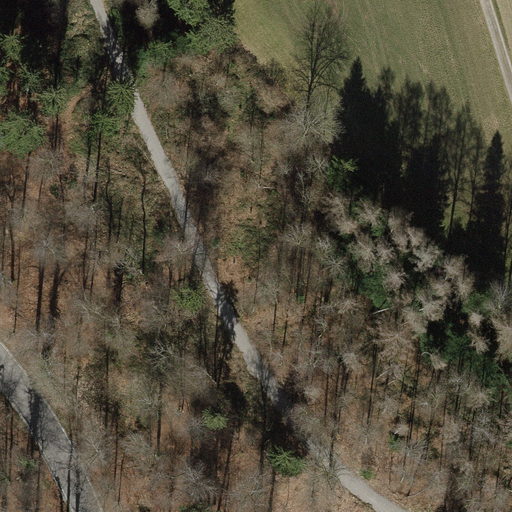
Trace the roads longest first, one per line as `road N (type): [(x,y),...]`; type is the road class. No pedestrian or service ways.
road 1 (track): [(98,0),(200,261),(356,485),(426,511)]
road 2 (tertiary): [(89,511),(56,438),(0,364)]
